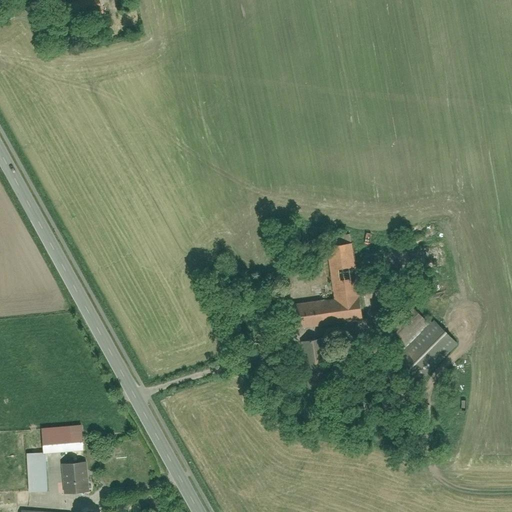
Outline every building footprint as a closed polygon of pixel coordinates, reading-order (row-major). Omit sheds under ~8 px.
[(78,22),(104,14),(100,0),(99,0),(87,0),(73,5),(78,22)] [(326,245),(333,298),(290,304),(294,328),(362,318),(351,241),(326,245)] [(458,343),(434,319),(392,361),(417,385),(458,343)] [(319,383),(313,338),(300,340),(306,385),(319,383)] [(81,424),(41,428),(43,451),(43,452),(45,452),(83,449),(81,424)] [(43,451),(25,453),(28,491),(48,490),(45,452),(43,452),(43,451)] [(87,461),(61,463),(64,492),(89,490),(87,461)]
